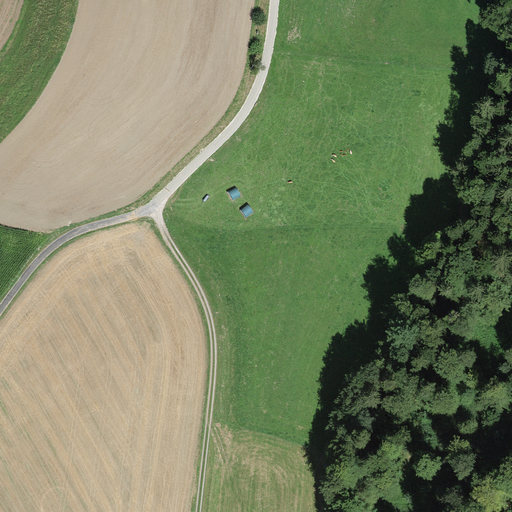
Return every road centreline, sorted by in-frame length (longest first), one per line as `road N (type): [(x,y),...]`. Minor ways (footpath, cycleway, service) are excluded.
road 1 (track): [(274,0),(264,69),(240,119),(152,206),(51,247),(0,309)]
road 2 (track): [(152,206),(200,289),(214,336),(199,511)]
